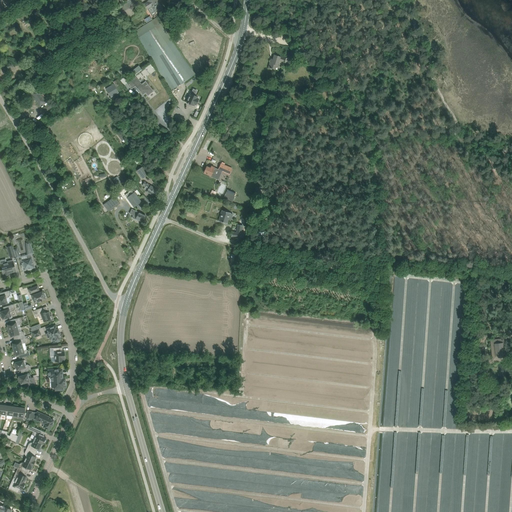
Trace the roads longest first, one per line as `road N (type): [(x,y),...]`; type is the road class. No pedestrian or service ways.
road 1 (track): [(369,511),(379,360),(375,140)]
road 2 (secondary): [(124,305),(242,33)]
road 3 (unclassified): [(124,305),(109,293),(0,103)]
road 4 (secondary): [(161,511),(122,368),(124,305)]
road 5 (track): [(375,140),(325,58),(242,33)]
road 6 (residential): [(62,410),(73,378),(71,346),(44,276)]
road 7 (track): [(378,252),(511,273)]
